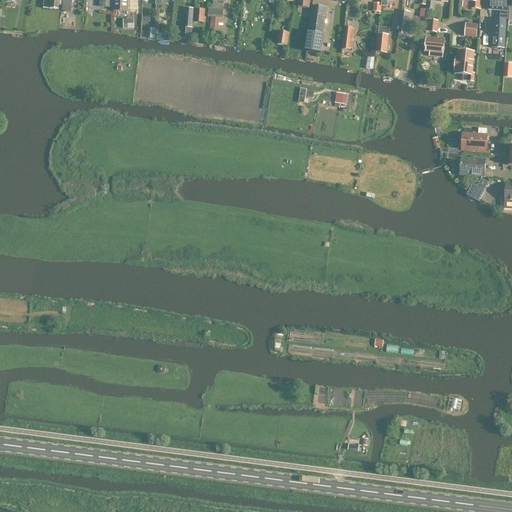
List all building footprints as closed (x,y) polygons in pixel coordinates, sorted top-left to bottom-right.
[(42,0),(42,7),(57,8),(58,0),(42,0)] [(61,0),(61,9),(70,10),(71,0),(61,0)] [(112,0),(112,10),(127,11),(127,0),(112,0)] [(212,0),(212,5),(208,5),(207,15),(210,16),(209,29),(221,31),(223,17),(222,17),(223,0),(212,0)] [(309,0),(294,0),(294,8),(308,10),(309,0)] [(471,7),(480,8),(480,0),(461,0),(471,1),(471,7)] [(487,0),(487,9),(500,9),(500,18),(505,18),(505,19),(507,19),(508,0),(487,0)] [(378,11),(380,11),(381,5),(381,3),(379,3),(373,2),(372,10),(378,11)] [(320,52),(322,33),(326,6),(311,4),(308,31),(305,49),(320,52)] [(194,21),(203,22),(204,9),(195,8),(194,21)] [(398,32),(400,32),(406,33),(409,10),(403,9),(401,9),(398,32)] [(136,11),(126,11),(126,21),(136,21),(136,11)] [(492,32),(505,33),(505,19),(505,18),(500,18),(493,18),(492,32)] [(345,41),(356,41),(357,20),(345,19),(345,41)] [(277,43),(287,45),(289,32),(279,30),(277,43)] [(387,52),(388,34),(377,33),(376,51),(387,52)] [(429,55),(442,57),(443,53),(444,38),(426,36),(424,51),(429,52),(429,55)] [(462,80),(473,81),(474,72),(472,72),(474,51),(458,49),(457,56),(455,56),(454,72),(463,73),(462,80)] [(503,77),(511,78),(511,67),(511,62),(504,62),(503,77)] [(338,86),(337,97),(346,97),(347,86),(338,86)] [(460,149),(486,151),(487,134),(461,132),(460,149)] [(459,174),(484,176),(485,158),(460,157),(459,174)] [(472,193),(480,198),(488,182),(481,178),(472,193)]
